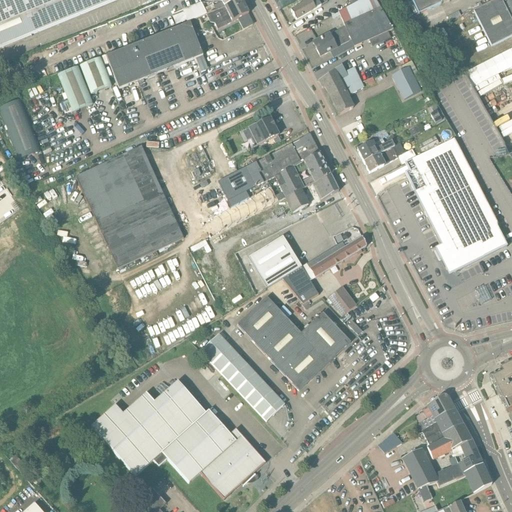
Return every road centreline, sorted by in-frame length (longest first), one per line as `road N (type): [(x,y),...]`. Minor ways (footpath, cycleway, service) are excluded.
road 1 (tertiary): [(433,346),(253,0)]
road 2 (tertiary): [(276,511),(427,376)]
road 3 (tertiary): [(511,505),(459,384)]
